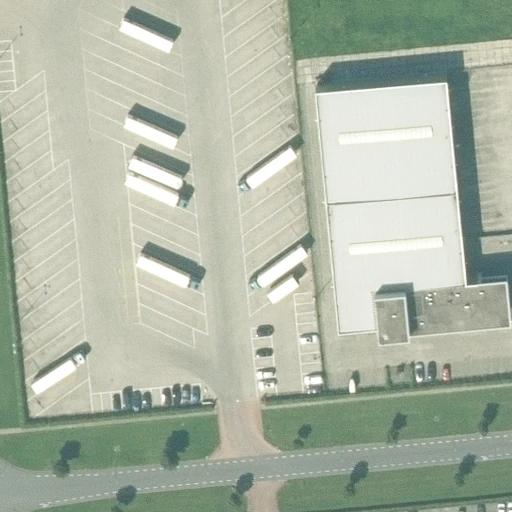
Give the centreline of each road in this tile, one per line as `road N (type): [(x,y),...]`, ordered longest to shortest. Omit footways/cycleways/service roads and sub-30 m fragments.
road 1 (unclassified): [(0,492),(511,446)]
road 2 (unknown): [(58,0),(110,346),(145,353),(231,349)]
road 3 (unknown): [(231,349),(204,0)]
road 4 (unknown): [(511,56),(477,65),(467,87),(482,211),(511,225)]
road 5 (unknown): [(511,332),(336,347)]
road 6 (unknown): [(258,469),(231,349)]
